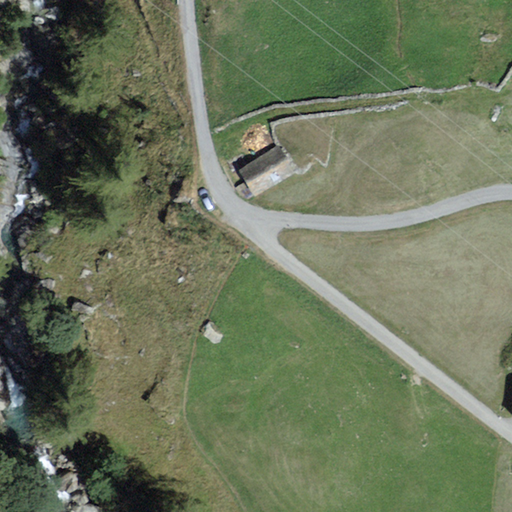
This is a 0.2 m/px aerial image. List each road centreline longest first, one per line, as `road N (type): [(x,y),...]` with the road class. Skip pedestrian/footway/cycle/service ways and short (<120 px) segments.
road 1 (unclassified): [(193,0),(198,83),(217,179),(250,215),(318,225),(410,222),(486,192),(511,194)]
road 2 (track): [(511,432),(275,250),(250,215)]
